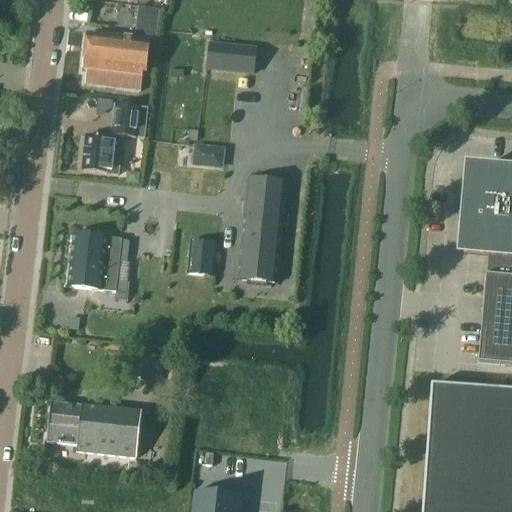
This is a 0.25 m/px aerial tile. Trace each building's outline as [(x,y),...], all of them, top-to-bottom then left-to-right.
[(159,11),(151,10),(138,9),(134,42),(87,36),(82,71),(86,72),(85,86),(140,93),(142,76),(144,76),(148,44),(155,45),(159,11)] [(209,46),(207,72),(252,76),(255,51),(209,46)] [(97,101),(95,118),(99,119),(111,110),(112,103),(97,101)] [(85,139),(81,174),(117,178),(122,139),(143,141),(145,128),(147,111),(135,110),(116,108),(112,137),(111,137),(111,142),(85,139)] [(179,148),(178,157),(190,158),(191,149),(179,148)] [(511,180),(470,177),(467,208),(471,208),(469,225),(466,224),(463,256),(487,258),(488,258),(486,276),(485,276),(477,366),(511,368),(511,180)] [(244,198),(236,281),(276,286),(284,203),(286,186),(246,182),(244,198)] [(73,236),(68,290),(99,293),(115,295),(121,242),(105,240),(73,236)] [(212,279),(215,247),(190,244),(187,276),(212,279)] [(43,317),(42,329),(52,330),(52,331),(63,333),(65,318),(53,317),(53,318),(43,317)] [(152,380),(154,358),(120,354),(117,377),(152,380)] [(511,511),(511,393),(509,393),(431,388),(421,511),(511,511)] [(80,410),(50,406),(46,445),(76,448),(75,455),(135,461),(140,415),(81,409),(80,410)] [(195,496),(193,511),(241,511),(242,501),(195,496)]
